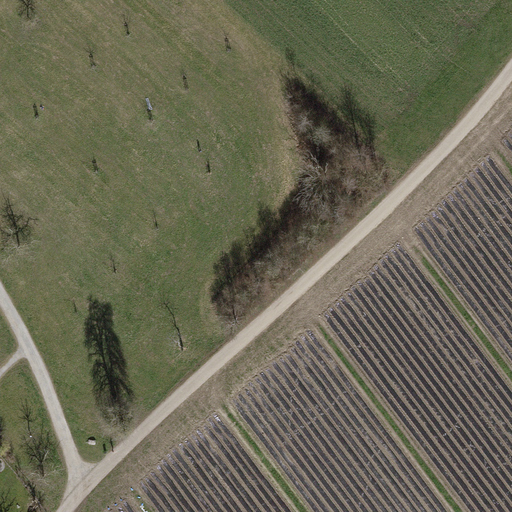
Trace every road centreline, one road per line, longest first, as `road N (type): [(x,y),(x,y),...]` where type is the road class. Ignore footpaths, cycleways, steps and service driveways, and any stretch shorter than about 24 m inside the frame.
road 1 (track): [(61,511),(79,485),(422,170),(511,62)]
road 2 (track): [(0,295),(28,346),(79,485)]
